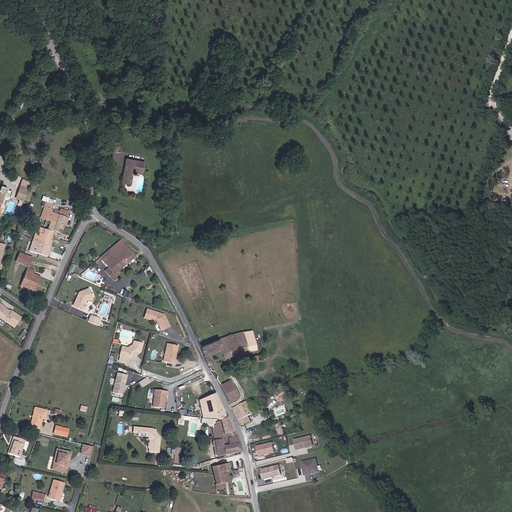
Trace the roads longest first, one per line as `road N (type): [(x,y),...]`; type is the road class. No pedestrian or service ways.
road 1 (tertiary): [(95,212),(155,264),(242,437),(257,511)]
road 2 (tertiary): [(55,54),(95,143),(95,212)]
